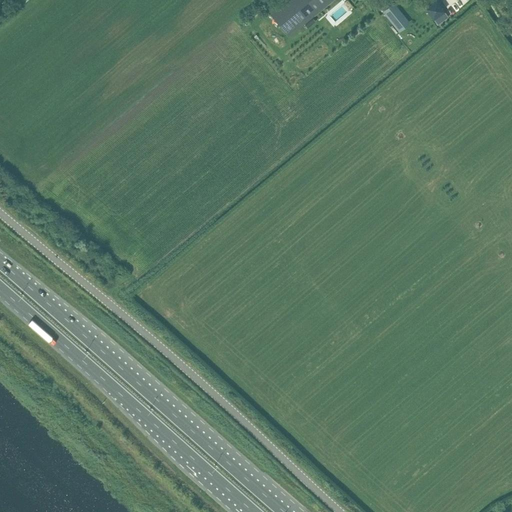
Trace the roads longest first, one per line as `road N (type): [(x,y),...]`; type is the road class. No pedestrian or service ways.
road 1 (unclassified): [(341,511),(0,210)]
road 2 (trunk): [(288,511),(0,263)]
road 3 (trunk): [(0,289),(251,511)]
